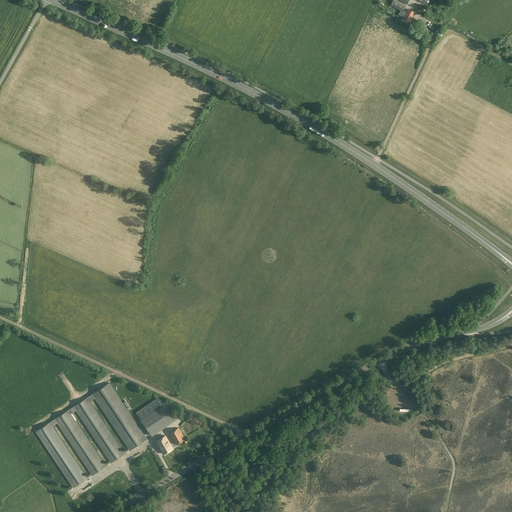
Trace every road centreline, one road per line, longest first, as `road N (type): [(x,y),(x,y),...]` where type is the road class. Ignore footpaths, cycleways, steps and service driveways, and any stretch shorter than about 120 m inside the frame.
road 1 (tertiary): [(449,337),(401,349),(110,511)]
road 2 (primary): [(375,165),(248,90),(51,0)]
road 3 (track): [(251,432),(0,316)]
road 4 (unclassified): [(375,165),(428,52),(413,3)]
road 5 (primary): [(505,259),(375,165)]
road 6 (track): [(511,344),(428,370),(395,391)]
